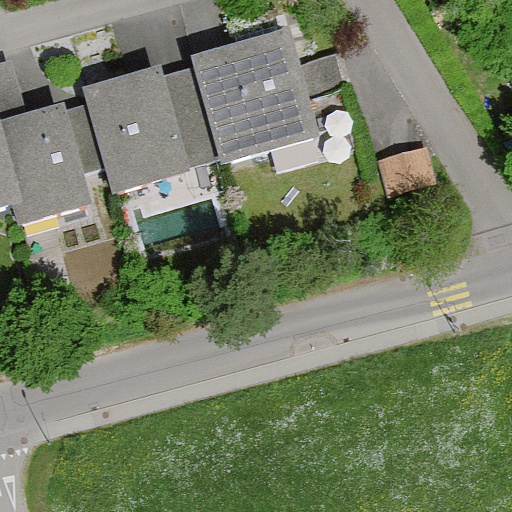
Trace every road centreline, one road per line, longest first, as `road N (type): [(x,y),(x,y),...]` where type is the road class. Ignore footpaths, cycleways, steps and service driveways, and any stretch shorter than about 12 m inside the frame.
road 1 (residential): [(511,273),(0,409)]
road 2 (residential): [(511,241),(368,0)]
road 3 (residential): [(192,0),(0,51)]
